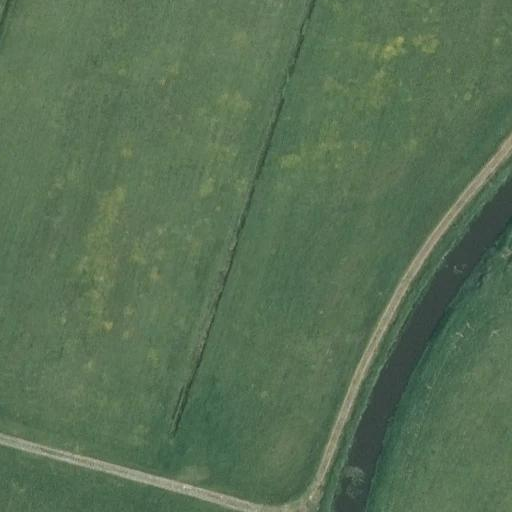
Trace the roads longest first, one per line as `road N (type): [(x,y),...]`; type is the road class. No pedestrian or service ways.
road 1 (track): [(511,147),(406,283),(356,382),(329,465),(306,508),(295,511)]
road 2 (track): [(260,511),(0,441)]
